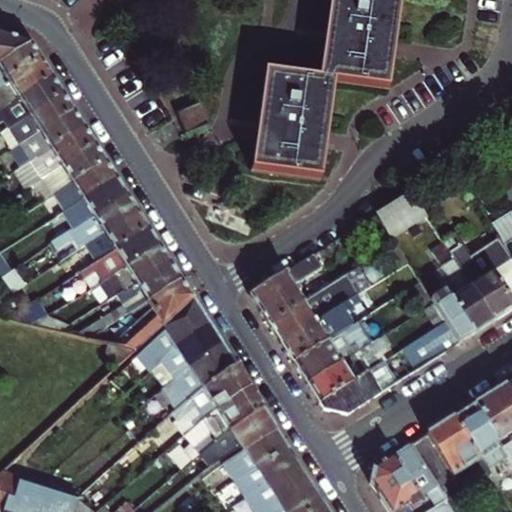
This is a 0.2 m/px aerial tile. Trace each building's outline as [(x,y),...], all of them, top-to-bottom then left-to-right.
[(333,0),(320,82),(268,74),(253,173),(320,182),(326,142),(328,134),(336,84),(387,91),(393,58),(395,49),(396,42),(403,0),(333,0)] [(0,33),(0,60),(28,43),(0,33)] [(0,60),(0,71),(7,83),(40,61),(28,43),(0,60)] [(18,100),(51,79),(40,61),(7,83),(18,100)] [(18,100),(29,116),(62,95),(51,79),(18,100)] [(25,143),(72,112),(62,95),(29,116),(14,126),(13,126),(24,143),(25,143)] [(24,143),(35,160),(83,128),(72,112),(25,143),(24,143)] [(2,124),(7,130),(13,126),(9,120),(2,124)] [(46,176),(94,146),(94,145),(83,128),(35,160),(46,176)] [(57,193),(72,184),(104,162),(94,146),(46,176),(42,179),(53,196),(57,193)] [(104,162),(72,184),(76,191),(82,202),(116,180),(104,162)] [(79,226),(126,196),(116,180),(82,202),(67,211),(74,220),(68,223),(48,236),(52,244),(53,244),(79,226)] [(72,184),(57,193),(62,200),(76,191),(72,184)] [(55,204),(62,200),(57,193),(53,196),(50,198),(55,204)] [(376,217),(392,241),(426,219),(411,195),(376,217)] [(89,244),(104,235),(137,213),(126,196),(79,226),(53,244),(57,251),(74,240),(81,250),(86,247),(89,244)] [(74,220),(67,211),(62,214),(68,223),(74,220)] [(488,225),(496,238),(511,227),(511,215),(510,212),(488,225)] [(149,230),(137,213),(104,235),(89,244),(86,247),(96,264),(149,230)] [(511,227),(496,238),(511,262),(511,227)] [(99,285),(102,283),(159,248),(149,230),(96,264),(95,264),(86,270),(80,274),(91,290),(99,285)] [(440,242),(444,247),(492,323),(511,310),(511,262),(496,238),(468,257),(453,233),(440,242)] [(457,297),(435,309),(445,324),(458,345),(492,323),(444,247),(431,255),(457,297)] [(121,294),(135,285),(169,263),(159,248),(102,283),(99,285),(110,301),(115,298),(121,294)] [(250,296),(261,314),(296,292),(293,288),(321,271),(313,257),(306,261),(250,296)] [(82,264),(86,270),(95,264),(91,258),(82,264)] [(135,285),(147,304),(181,281),(169,263),(135,285)] [(131,353),(160,326),(191,297),(181,281),(147,304),(154,315),(115,349),(131,353)] [(410,291),(421,312),(433,305),(419,284),(410,291)] [(296,292),(261,314),(281,345),(338,309),(330,296),(308,311),(296,292)] [(125,300),(121,294),(115,298),(120,304),(125,300)] [(195,304),(191,297),(160,326),(163,331),(151,343),(135,358),(142,368),(149,364),(153,361),(160,356),(209,324),(195,304)] [(36,303),(20,313),(32,329),(47,319),(36,303)] [(346,321),(338,309),(281,345),(294,365),(329,343),(324,336),(346,321)] [(172,376),(223,346),(209,324),(160,356),(172,376)] [(308,385),(374,342),(378,340),(372,330),(366,333),(359,324),(329,343),(294,365),(308,385)] [(458,345),(445,324),(400,352),(413,373),(458,345)] [(319,404),(380,365),(371,352),(378,347),(374,342),(308,385),(319,404)] [(173,407),(180,402),(236,366),(223,346),(172,376),(166,381),(165,382),(162,384),(158,386),(173,407)] [(166,381),(172,376),(160,356),(153,361),(149,364),(162,384),(165,382),(166,381)] [(382,363),(380,365),(319,404),(324,411),(347,416),(401,382),(395,373),(391,376),(382,363)] [(236,366),(180,402),(173,407),(169,410),(179,422),(175,425),(181,432),(250,389),(236,366)] [(511,382),(503,388),(511,401),(511,382)] [(473,408),(511,467),(511,401),(503,388),(473,408)] [(264,409),(250,389),(181,432),(188,443),(181,448),(190,458),(207,445),(211,442),(264,409)] [(494,485),(511,473),(511,467),(473,408),(452,421),(489,478),(494,485)] [(217,460),(241,445),(273,426),(264,409),(211,442),(207,445),(214,455),(217,460)] [(410,448),(441,495),(445,493),(441,486),(468,469),(478,486),(489,478),(452,421),(410,448)] [(273,426),(241,445),(244,451),(276,431),(273,426)] [(230,460),(223,464),(220,466),(231,482),(288,448),(276,431),(244,451),(230,460)] [(288,448),(231,482),(242,500),(298,465),(288,448)] [(430,511),(445,503),(441,495),(410,448),(372,472),(371,487),(386,511),(430,511)] [(207,460),(210,464),(217,460),(214,455),(207,460)] [(298,465),(242,500),(248,511),(269,511),(311,486),(303,472),(298,465)] [(310,511),(323,504),(311,486),(269,511),(310,511)] [(0,511),(12,511),(16,498),(0,493),(0,511)] [(32,511),(35,503),(16,498),(12,511),(32,511)] [(64,511),(35,503),(32,511),(64,511)] [(120,503),(108,511),(124,511),(125,511),(120,503)] [(430,511),(451,511),(445,503),(430,511)]
